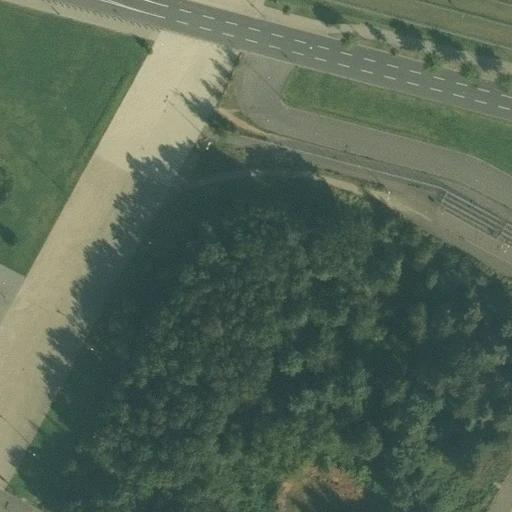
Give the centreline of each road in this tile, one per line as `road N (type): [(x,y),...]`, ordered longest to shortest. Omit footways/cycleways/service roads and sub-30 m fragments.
road 1 (track): [(223,0),(0,415)]
road 2 (unclassified): [(275,44),(261,87),(274,113),(471,170),(511,192)]
road 3 (unclassified): [(511,103),(275,44)]
road 4 (unclassified): [(275,44),(111,0)]
